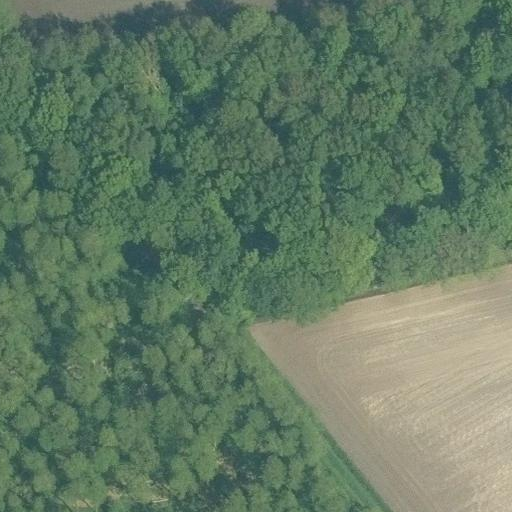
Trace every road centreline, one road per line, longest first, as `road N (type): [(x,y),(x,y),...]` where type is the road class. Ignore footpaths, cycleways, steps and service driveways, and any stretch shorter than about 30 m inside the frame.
road 1 (unclassified): [(511,236),(260,292),(182,269),(114,217),(0,66)]
road 2 (track): [(182,269),(387,511)]
